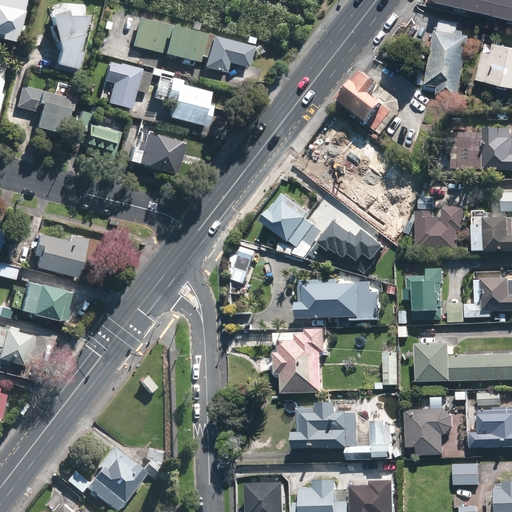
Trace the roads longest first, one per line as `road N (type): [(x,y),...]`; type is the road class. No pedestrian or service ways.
road 1 (primary): [(181,250),(371,0)]
road 2 (primary): [(0,487),(181,250)]
road 3 (residential): [(181,250),(202,341),(208,511)]
road 4 (residential): [(0,171),(157,212),(174,226),(181,250)]
